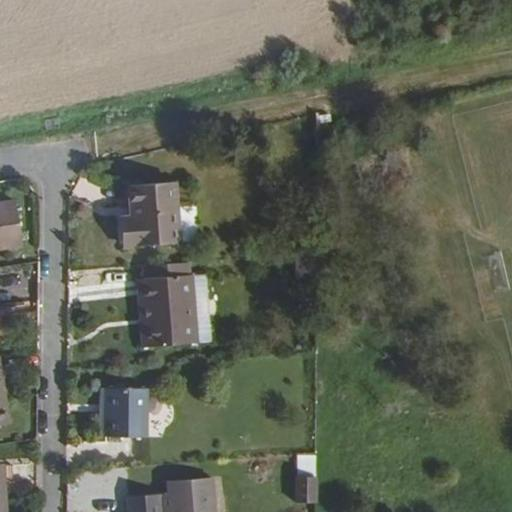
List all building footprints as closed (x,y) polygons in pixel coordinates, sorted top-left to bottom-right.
[(328,115),(317,119),(318,125),(329,121),(328,115)] [(134,249),(189,243),(184,184),(139,187),(141,220),(133,221),(134,249)] [(0,240),(20,238),(14,196),(0,197),(0,240)] [(313,278),(313,253),(290,255),(292,280),(313,278)] [(187,263),(142,267),(142,280),(188,278),(187,263)] [(188,278),(193,342),(208,341),(202,276),(188,278)] [(188,278),(142,280),(146,324),(139,325),(141,347),(193,342),(188,278)] [(146,324),(142,280),(135,282),(139,325),(146,324)] [(0,417),(8,417),(3,381),(0,382),(0,417)] [(103,437),(143,437),(142,390),(103,391),(103,437)] [(212,511),(209,476),(165,480),(166,493),(125,495),(126,511),(212,511)] [(292,503),(311,503),(311,478),(292,479),(292,503)]
